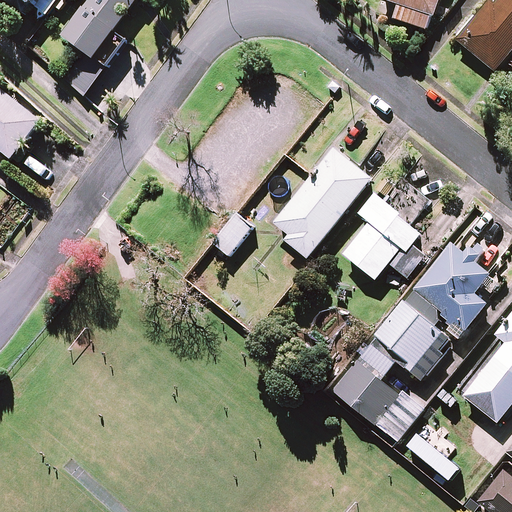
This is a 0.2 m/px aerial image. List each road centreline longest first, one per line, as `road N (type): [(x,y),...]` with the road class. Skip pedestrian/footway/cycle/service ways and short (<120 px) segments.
road 1 (residential): [(0,310),(22,293),(232,0)]
road 2 (residential): [(280,0),(511,187)]
